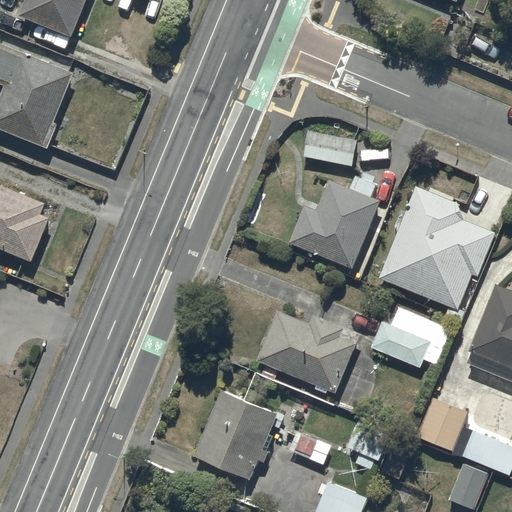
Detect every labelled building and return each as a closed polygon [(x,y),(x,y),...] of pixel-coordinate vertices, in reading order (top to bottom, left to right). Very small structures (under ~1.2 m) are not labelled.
[(89,0),(28,0),(19,24),(72,45),(89,0)] [(75,80),(0,49),(0,89),(6,92),(0,105),(0,136),(49,156),(59,132),(55,130),(75,80)] [(344,132),(308,126),(304,152),(353,160),(357,136),(355,135),(357,127),(345,125),(344,132)] [(353,262),(380,194),(374,192),(378,183),(375,181),(376,178),(355,169),(353,172),(337,165),(333,175),(329,173),(317,203),(304,198),(288,238),(314,248),(315,247),(353,262)] [(46,197),(0,177),(0,241),(34,255),(52,212),(42,208),(46,197)] [(465,199),(416,181),(404,210),(400,208),(393,228),(396,230),(380,275),(458,304),(471,270),(478,272),(495,226),(460,213),(465,199)] [(511,284),(497,278),(470,342),(471,342),(466,355),(511,374),(511,284)] [(382,317),(371,343),(421,363),(424,356),(434,360),(449,324),(398,303),(391,320),(382,317)] [(277,306),(256,354),(317,380),(316,383),(325,387),(327,384),(335,388),(360,329),(313,309),(309,319),(277,306)] [(285,408),(222,383),(195,449),(251,472),(258,455),(264,457),(275,430),(271,428),(273,423),(278,425),(285,408)] [(511,464),(511,440),(463,420),(468,408),(435,394),(419,432),(509,471),(511,464)] [(392,425),(360,413),(348,443),(360,448),(355,459),(371,465),(375,454),(380,456),(392,425)] [(298,426),(290,446),(324,460),(332,441),(298,426)] [(491,468),(464,458),(448,495),(477,506),(491,468)] [(359,511),(368,493),(328,477),(314,511),(359,511)]
